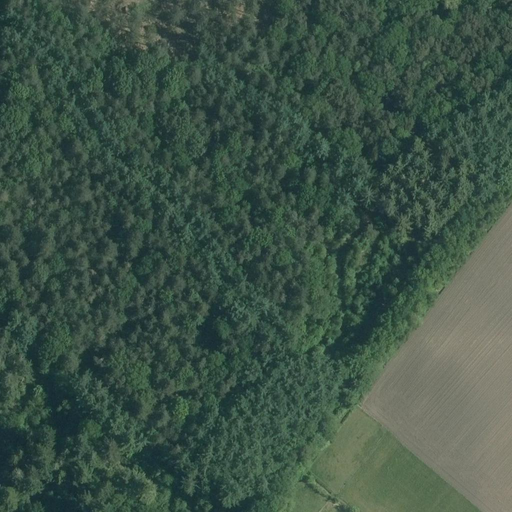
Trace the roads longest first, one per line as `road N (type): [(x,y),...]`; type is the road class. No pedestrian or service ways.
road 1 (track): [(378,185),(323,251),(322,338),(251,390),(162,511)]
road 2 (track): [(295,130),(190,49),(139,40),(87,0)]
road 3 (track): [(161,511),(0,332)]
